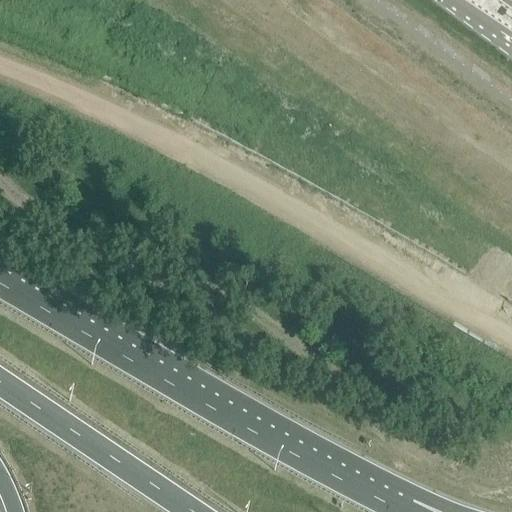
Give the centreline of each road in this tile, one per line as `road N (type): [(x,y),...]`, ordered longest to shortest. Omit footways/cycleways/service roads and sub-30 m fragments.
road 1 (trunk): [(401,511),(0,285)]
road 2 (trunk): [(0,387),(186,511)]
